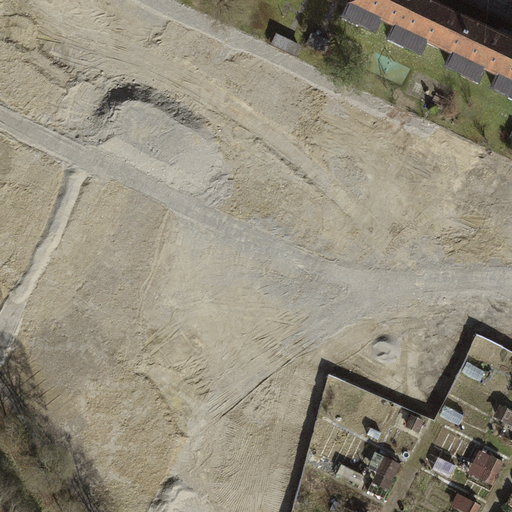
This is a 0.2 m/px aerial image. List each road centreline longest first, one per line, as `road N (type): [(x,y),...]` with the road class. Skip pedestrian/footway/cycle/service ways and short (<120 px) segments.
road 1 (track): [(316,79),(215,511)]
road 2 (track): [(511,168),(157,0)]
